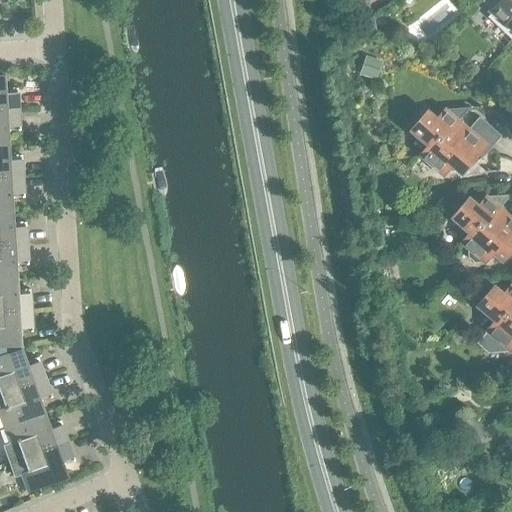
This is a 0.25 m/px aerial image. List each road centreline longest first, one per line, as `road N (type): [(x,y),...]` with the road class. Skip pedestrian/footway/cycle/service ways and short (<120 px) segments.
road 1 (secondary): [(336,511),(303,395),(236,0)]
road 2 (residential): [(129,477),(71,319),(54,47)]
